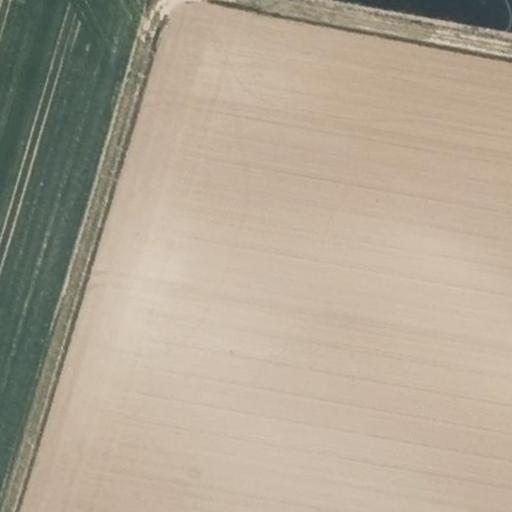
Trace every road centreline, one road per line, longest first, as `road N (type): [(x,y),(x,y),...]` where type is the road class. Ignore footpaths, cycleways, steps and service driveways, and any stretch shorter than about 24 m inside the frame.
road 1 (track): [(5,511),(156,0)]
road 2 (track): [(243,0),(511,48)]
